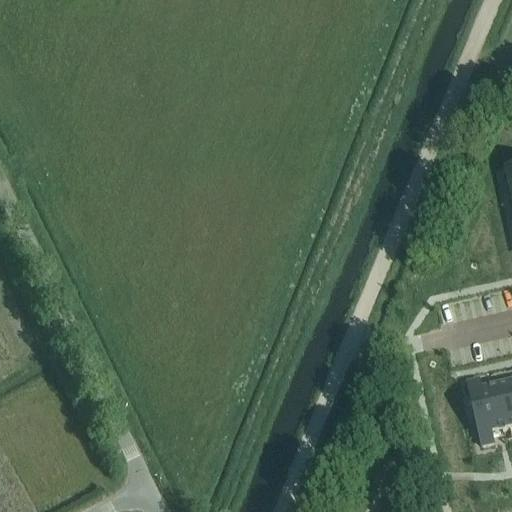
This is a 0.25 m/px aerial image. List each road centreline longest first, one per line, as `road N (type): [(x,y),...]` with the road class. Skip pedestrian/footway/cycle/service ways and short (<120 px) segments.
road 1 (unclassified): [(492,0),(353,336)]
road 2 (unclassified): [(145,489),(0,186)]
road 3 (unclassified): [(353,336),(282,511)]
road 4 (residential): [(353,336),(413,345),(511,320)]
